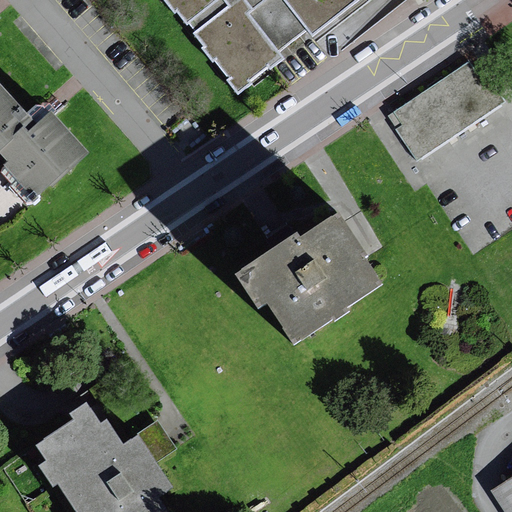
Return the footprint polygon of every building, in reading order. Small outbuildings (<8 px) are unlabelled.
[(152,0),(229,98),(355,0),(152,0)] [(415,164),(505,107),(475,61),(385,118),(415,164)] [(0,218),(64,160),(26,118),(10,132),(0,121),(0,218)] [(381,287),(340,219),(293,248),(246,276),(287,344),(327,319),(330,323),(347,312),(345,309),(381,287)] [(66,423),(30,446),(40,461),(33,465),(49,490),(54,487),(70,511),(161,511),(152,497),(166,488),(133,437),(118,447),(100,420),(94,424),(81,404),(62,417),(66,423)] [(511,511),(511,468),(491,481),(511,511)]
